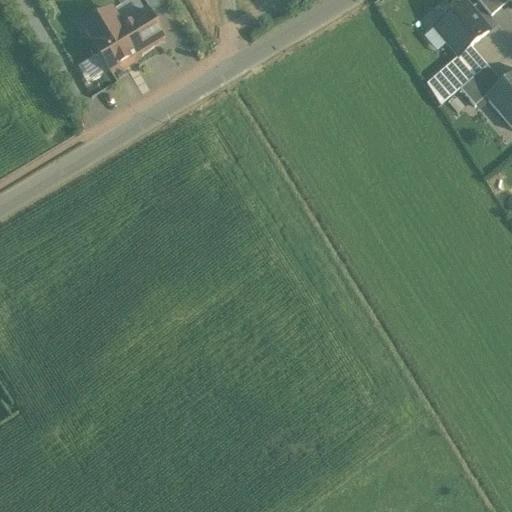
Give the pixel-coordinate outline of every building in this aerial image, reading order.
[(163,6),(159,0),(141,0),(150,14),(163,6)] [(509,3),(506,0),(475,0),(491,18),(509,3)] [(464,5),(435,30),(459,59),(470,49),(488,34),(464,5)] [(147,16),(117,34),(107,18),(85,31),(111,74),(162,42),(147,16)] [(459,59),(454,63),(471,82),(487,69),(470,49),(459,59)] [(454,63),(443,73),(459,92),(471,82),(454,63)] [(484,101),(484,100),(501,86),(487,69),(471,82),(459,92),(474,109),(475,108),(484,101)] [(443,73),(439,76),(456,95),(459,92),(443,73)] [(456,95),(439,76),(427,86),(441,108),(456,95)] [(511,76),(501,86),(484,100),(484,101),(488,105),(511,132),(511,76)] [(488,105),(484,101),(475,108),(478,112),(488,105)]
